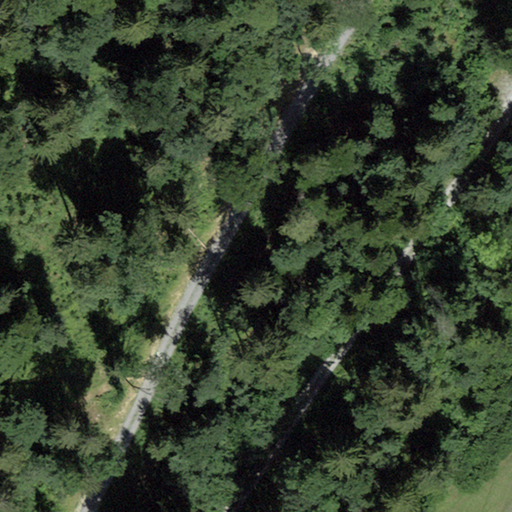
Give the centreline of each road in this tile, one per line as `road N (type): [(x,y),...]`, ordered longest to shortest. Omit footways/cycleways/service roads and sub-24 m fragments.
road 1 (track): [(87,511),(195,286),(364,0)]
road 2 (track): [(511,109),(226,511)]
